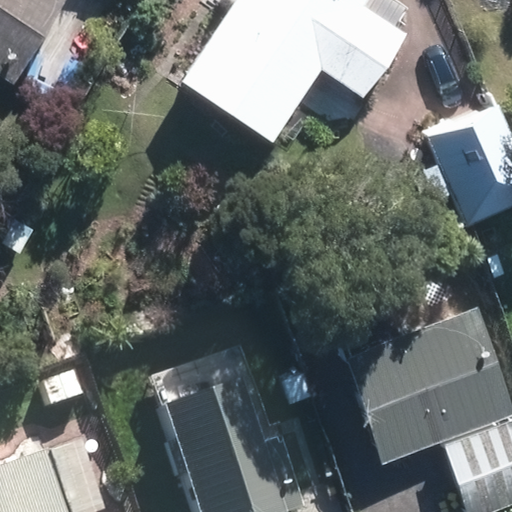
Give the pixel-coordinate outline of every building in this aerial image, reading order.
[(46,0),(0,0),(0,65),(2,67),(46,0)] [(396,19),(366,0),(239,0),(190,76),(270,128),(318,55),(355,80),(396,19)] [(511,160),(490,108),(425,135),(458,216),(511,194),(511,160)] [(472,316),(353,355),(384,448),(503,408),(472,316)] [(227,391),(166,412),(201,511),(278,511),(296,506),(274,444),(249,453),(227,391)] [(55,511),(37,464),(0,477),(0,511),(55,511)]
